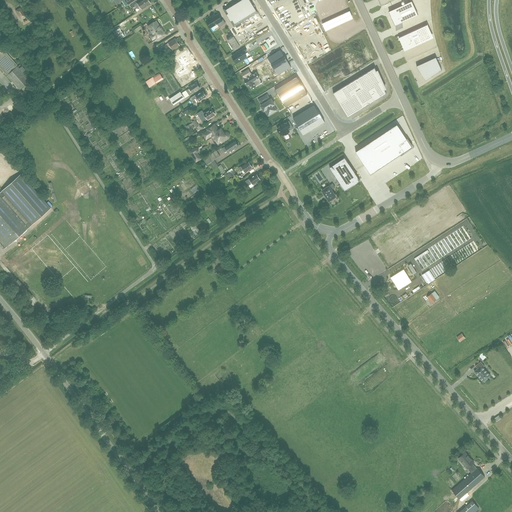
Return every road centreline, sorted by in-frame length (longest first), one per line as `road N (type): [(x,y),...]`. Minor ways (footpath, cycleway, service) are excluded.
road 1 (unclassified): [(511,460),(331,251),(332,231)]
road 2 (residential): [(332,231),(315,226),(294,200),(166,0)]
road 3 (unclassified): [(159,511),(0,299)]
road 4 (unclassified): [(344,133),(260,0)]
road 5 (unclassified): [(332,231),(428,178),(442,162)]
